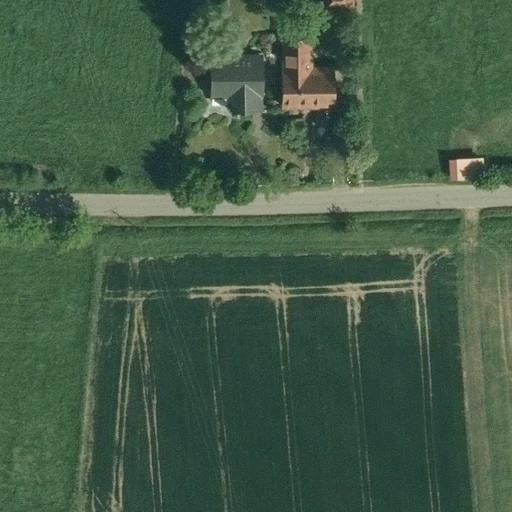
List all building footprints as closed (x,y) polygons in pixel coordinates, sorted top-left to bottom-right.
[(352,0),(319,0),(320,11),(352,11),(352,0)] [(309,37),(281,37),(282,68),(309,68),(309,37)] [(261,56),(210,56),(210,92),(229,92),(232,106),(230,106),(230,111),(237,111),(237,109),(252,109),(252,92),(261,92),(261,56)] [(309,68),(282,68),(282,104),(332,103),(331,68),(309,68)] [(483,176),(483,155),(451,155),(451,177),(483,176)]
